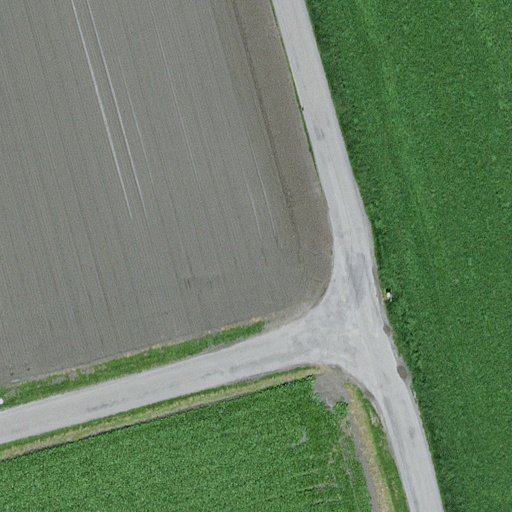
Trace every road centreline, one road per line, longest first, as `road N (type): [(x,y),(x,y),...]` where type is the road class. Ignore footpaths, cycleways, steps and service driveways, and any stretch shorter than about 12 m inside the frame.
road 1 (track): [(315,0),(456,511)]
road 2 (track): [(0,453),(411,347)]
